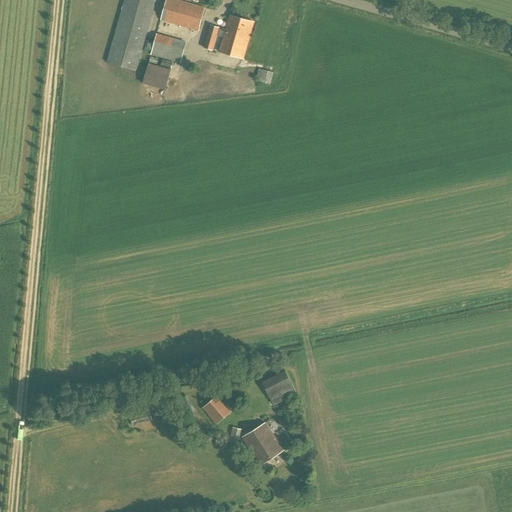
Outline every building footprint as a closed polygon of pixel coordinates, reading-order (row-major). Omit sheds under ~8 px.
[(155,0),(124,0),(107,63),(136,71),(155,0)] [(166,0),(161,20),(199,32),(205,7),(179,0),(166,0)] [(203,48),(213,50),(217,36),(223,38),(219,52),(243,59),(254,22),(230,15),(226,29),(210,25),(203,48)] [(151,54),(180,63),(186,42),(157,33),(151,54)] [(162,59),(161,66),(171,68),(173,62),(162,59)] [(143,83),(165,89),(171,69),(148,63),(143,83)] [(256,80),(270,84),(273,72),(259,68),(256,80)] [(262,382),(274,405),(298,394),(285,370),(262,382)] [(231,409),(218,394),(204,407),(216,422),(231,409)] [(188,395),(176,401),(184,416),(195,410),(188,395)] [(152,420),(149,408),(129,414),(132,425),(152,420)] [(243,438),(261,465),(283,449),(265,422),(243,438)]
